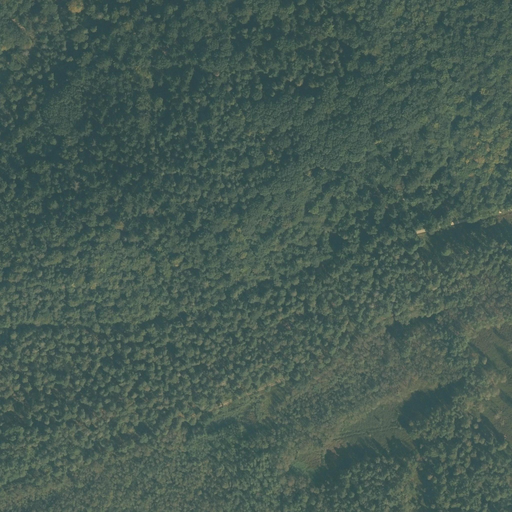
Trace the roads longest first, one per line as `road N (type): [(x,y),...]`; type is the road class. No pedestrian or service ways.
road 1 (track): [(0,318),(184,308),(377,237),(511,206)]
road 2 (track): [(324,255),(357,323),(352,334),(315,363),(182,419)]
